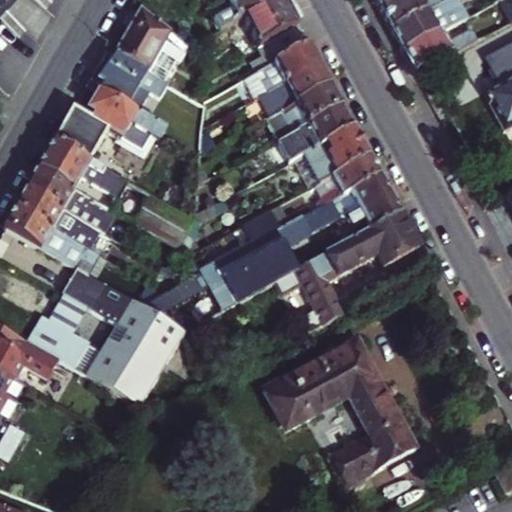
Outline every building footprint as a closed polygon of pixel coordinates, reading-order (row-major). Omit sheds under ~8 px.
[(0,0),(0,11),(10,0),(0,0)] [(230,0),(207,12),(219,35),(241,22),(280,0),(230,0)] [(256,51),(262,48),(297,28),(288,12),(281,0),(280,0),(241,22),(256,51)] [(372,0),(373,1),(378,10),(396,0),(372,0)] [(396,0),(378,10),(384,21),(392,34),(450,2),(449,0),(396,0)] [(459,13),(481,1),(480,0),(453,0),(452,1),(459,13)] [(480,0),(481,1),(490,8),(497,4),(505,0),(480,0)] [(511,0),(505,0),(497,4),(510,26),(511,24),(511,0)] [(450,2),(392,34),(397,45),(403,56),(439,37),(465,22),(459,13),(452,1),(450,2)] [(149,78),(173,37),(147,20),(137,37),(130,33),(129,35),(114,58),(149,78)] [(465,22),(439,37),(444,46),(469,32),(465,22)] [(297,28),(262,48),(273,67),(308,49),(301,37),(297,28)] [(409,66),(415,77),(476,44),(469,32),(444,46),(439,37),(403,56),(409,66)] [(259,99),(281,88),(282,91),(301,81),(298,75),(316,65),(311,55),(308,49),(273,67),(248,81),(259,99)] [(103,89),(101,93),(136,114),(148,93),(160,100),(166,89),(149,78),(114,58),(106,72),(97,85),(103,89)] [(282,91),(281,88),(259,99),(270,120),(329,89),(324,78),(316,65),(298,75),(301,81),(282,91)] [(511,80),(482,97),(495,121),(511,111),(511,80)] [(332,94),(329,89),(270,120),(282,142),(297,133),(341,110),(332,94)] [(136,114),(101,93),(88,114),(95,118),(90,126),(70,115),(53,145),(91,168),(109,137),(141,157),(149,144),(159,150),(169,133),(136,114)] [(270,120),(259,99),(245,106),(257,128),(270,120)] [(291,164),(309,155),(352,132),(345,119),(341,110),(297,133),(282,142),(280,143),(291,164)] [(511,128),(511,111),(495,121),(502,134),(511,128)] [(335,178),(368,160),(358,143),(352,132),(309,155),(314,166),(325,160),(335,178)] [(91,168),(53,145),(44,159),(36,174),(73,196),(81,184),(115,204),(125,188),(91,168)] [(312,202),(317,213),(378,181),(371,167),(368,160),(335,178),(314,189),(319,198),(312,202)] [(73,196),(36,174),(31,183),(25,192),(97,236),(103,239),(114,220),(73,196)] [(287,228),(295,244),(337,222),(344,224),(348,232),(361,225),(367,236),(399,219),(385,193),(378,181),(317,213),(287,228)] [(319,198),(314,189),(307,193),(312,202),(319,198)] [(97,236),(25,192),(19,202),(13,212),(85,256),(97,236)] [(276,210),(268,214),(278,233),(287,228),(276,210)] [(8,222),(2,231),(85,280),(96,263),(85,256),(13,212),(8,222)] [(181,337),(295,275),(285,256),(298,249),(295,244),(287,228),(278,233),(268,214),(187,257),(184,284),(137,310),(152,320),(181,337)] [(295,275),(325,329),(341,320),(324,287),(314,270),(326,264),(336,281),(375,259),(382,272),(417,253),(407,234),(399,219),(367,236),(295,275)] [(324,287),(336,281),(326,264),(314,270),(324,287)] [(128,305),(94,285),(86,298),(78,311),(112,332),(121,318),(128,305)] [(128,305),(121,318),(139,328),(147,328),(152,320),(137,310),(128,305)] [(112,332),(78,311),(62,335),(47,360),(67,371),(83,381),(112,332)] [(138,412),(183,342),(181,337),(152,320),(147,328),(139,328),(121,318),(112,332),(83,381),(138,412)] [(0,376),(21,388),(24,390),(31,378),(55,392),(67,371),(47,360),(0,332),(0,376)] [(328,461),(344,492),(412,456),(384,402),(355,347),(262,396),(283,435),(346,402),(365,441),(328,461)] [(10,407),(21,388),(0,376),(0,420),(4,423),(12,409),(10,407)] [(4,423),(0,420),(0,449),(8,454),(20,433),(4,423)] [(36,442),(20,433),(8,454),(2,463),(18,472),(36,442)] [(511,496),(511,471),(509,467),(493,476),(506,500),(511,496)]
